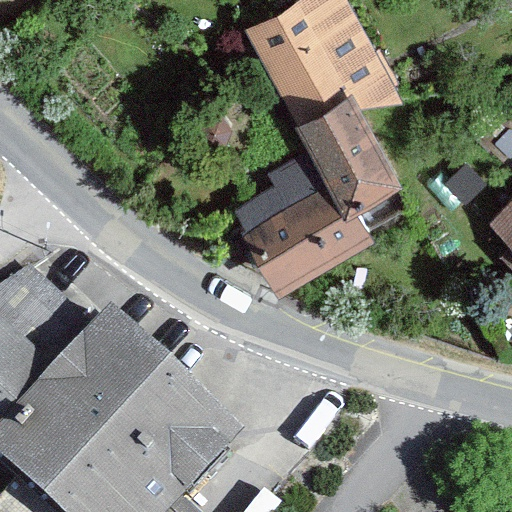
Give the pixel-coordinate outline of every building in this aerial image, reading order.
[(406,100),(349,0),(294,0),(247,27),(311,149),(271,169),(279,184),(236,209),(281,296),(375,239),(369,228),(414,207),(362,107),(406,100)] [(511,158),(511,131),(510,130),(496,144),(511,160),(511,158)] [(467,162),(447,181),(464,202),(486,183),(467,162)] [(511,199),(491,221),(511,242),(511,199)] [(191,511),(248,450),(113,326),(101,337),(32,271),(0,291),(0,472),(19,491),(0,509),(0,511),(191,511)]
